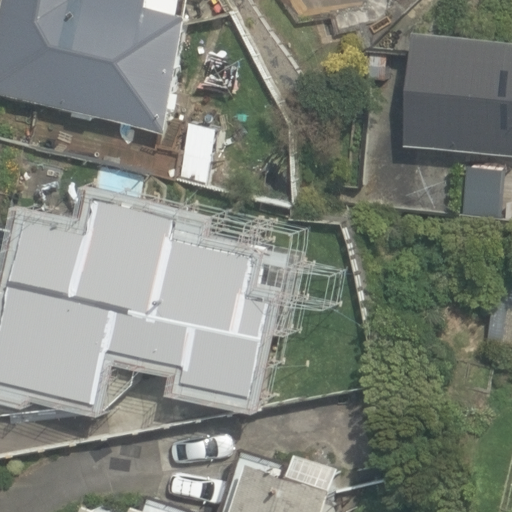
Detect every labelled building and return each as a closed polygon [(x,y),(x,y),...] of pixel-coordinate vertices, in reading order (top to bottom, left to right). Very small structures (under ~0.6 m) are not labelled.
[(7,0),(0,33),(0,91),(76,109),(75,113),(96,118),(97,112),(171,128),(197,9),(187,7),(188,0),(7,0)] [(511,34),(418,27),(408,143),(511,150),(511,34)] [(0,326),(9,328),(0,365),(0,368),(107,395),(119,339),(194,355),(191,372),(263,387),(274,332),(288,336),(304,251),(280,247),(282,236),(184,217),(185,213),(103,196),(95,231),(34,219),(31,233),(0,226),(0,326)] [(511,345),(511,251),(508,250),(487,340),(511,345)] [(137,511),(131,511),(91,498),(86,511),(349,511),(350,508),(345,495),(336,492),(340,482),(335,480),(341,467),(299,454),(294,467),(257,455),(237,511),(182,511),(141,499),(137,511)]
